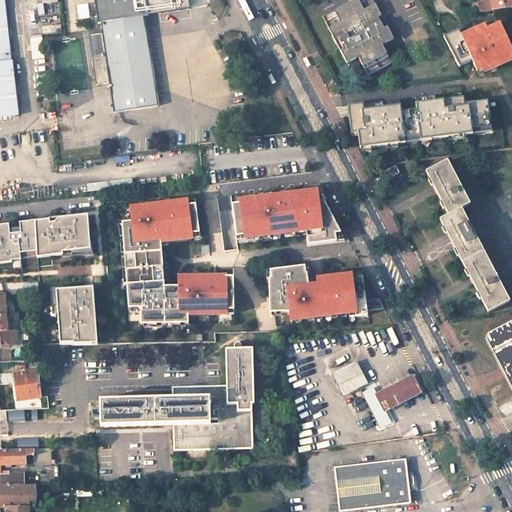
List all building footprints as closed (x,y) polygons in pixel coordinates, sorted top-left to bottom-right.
[(0,0),(0,116),(17,115),(12,61),(10,61),(3,0),(0,0)] [(93,0),(97,24),(100,23),(101,33),(88,35),(91,58),(105,56),(113,112),(157,106),(143,17),(160,14),(158,0),(152,0),(146,1),(145,0),(93,0)] [(166,0),(167,1),(170,0),(172,0),(176,6),(174,8),(183,26),(203,15),(194,0),(166,0)] [(392,38),(372,0),(352,0),(322,16),(346,62),(357,56),(367,74),(390,63),(381,44),(392,38)] [(495,9),(491,0),(490,0),(479,2),(480,11),(495,9)] [(511,0),(491,0),(495,9),(511,6),(511,0)] [(511,75),(486,19),(457,24),(485,86),(501,84),(509,137),(511,136),(511,75)] [(29,38),(30,59),(42,59),(41,37),(29,38)] [(386,147),(455,139),(449,92),(391,99),(391,107),(381,109),(379,110),(377,111),(375,113),(374,115),(373,118),(373,121),(374,123),(386,147)] [(471,205),(448,161),(427,172),(436,190),(449,216),(441,220),(454,245),(473,281),(489,313),(510,302),(462,209),(471,205)] [(400,173),(397,167),(386,172),(389,179),(400,173)] [(85,183),(86,191),(131,188),(131,180),(85,183)] [(320,191),(323,190),(320,183),(304,185),(305,193),(296,194),(286,195),(241,201),(241,203),(232,204),(236,237),(245,236),(245,238),(246,238),(298,231),(298,229),(306,228),(307,231),(308,244),(337,241),(336,233),(341,232),(335,221),(324,200),(318,201),(317,191),(320,191)] [(286,195),(296,194),(295,186),(285,188),(286,195)] [(200,233),(196,204),(188,205),(187,201),(130,209),(131,211),(132,222),(129,222),(122,223),(129,308),(141,308),(141,312),(141,325),(189,324),(189,315),(227,314),(227,310),(234,310),(234,276),(226,277),(226,278),(217,278),(217,277),(180,277),(180,286),(165,287),(162,247),(161,240),(167,239),(168,242),(168,241),(192,238),(191,234),(200,233)] [(100,226),(98,211),(81,213),(83,228),(100,226)] [(7,229),(2,229),(0,229),(0,268),(6,268),(4,245),(9,244),(7,229)] [(336,233),(337,241),(345,240),(341,232),(336,233)] [(210,253),(209,245),(201,246),(202,254),(210,253)] [(76,286),(97,284),(96,259),(80,260),(74,260),(67,260),(64,264),(65,268),(68,270),(75,270),(76,286)] [(36,266),(22,267),(23,283),(38,282),(36,266)] [(384,308),(379,297),(366,299),(363,277),(358,277),(352,278),(352,275),(351,274),(318,279),(318,282),(309,284),(307,274),(307,273),(306,273),(305,266),(271,270),(271,278),(269,279),(270,313),(291,312),(292,320),(349,313),(355,312),(356,315),(356,316),(368,315),(368,310),(384,308)] [(99,313),(97,284),(76,286),(77,304),(70,304),(67,307),(68,311),(71,314),(78,314),(83,314),(99,313)] [(511,326),(492,338),(504,361),(511,376),(511,326)] [(0,346),(9,346),(17,346),(16,331),(7,331),(0,331),(0,346)] [(253,348),(227,348),(227,385),(173,387),(173,399),(101,400),(101,427),(173,426),(174,451),(253,448),(252,403),(254,403),(253,348)] [(367,385),(356,363),(333,375),(343,397),(367,385)] [(37,372),(15,375),(18,400),(40,398),(37,372)] [(418,395),(409,376),(375,393),(384,411),(418,395)] [(383,416),(371,393),(363,397),(380,430),(391,424),(386,415),(383,416)] [(17,439),(0,439),(0,448),(17,447),(17,439)] [(25,464),(25,456),(33,456),(33,464),(51,464),(50,449),(0,451),(1,465),(25,464)] [(405,460),(335,469),(341,511),(342,511),(412,503),(410,489),(412,488),(414,486),(415,484),(416,481),(415,478),(413,476),(411,475),(408,475),(405,460)] [(0,486),(22,486),(22,474),(7,474),(7,471),(0,471),(0,486)] [(22,486),(0,486),(0,501),(0,507),(9,508),(30,508),(37,508),(37,485),(22,486)]
